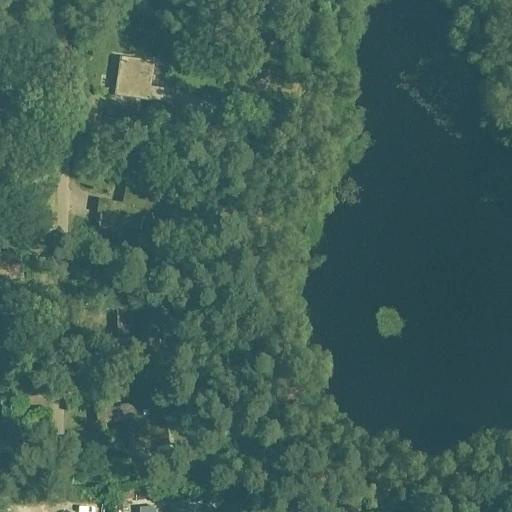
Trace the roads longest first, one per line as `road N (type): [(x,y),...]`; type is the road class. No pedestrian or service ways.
road 1 (track): [(56,511),(65,117)]
road 2 (track): [(269,0),(263,83),(219,122),(175,131),(65,117)]
